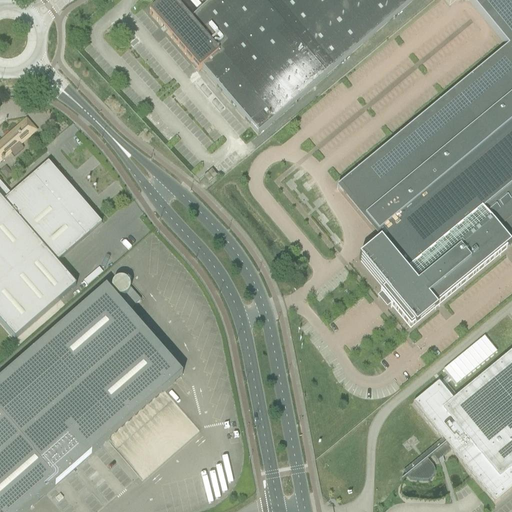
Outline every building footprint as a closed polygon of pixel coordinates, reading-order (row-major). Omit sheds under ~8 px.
[(215,0),(189,22),(169,0),(165,0),(149,15),(198,72),(201,70),(258,136),(414,0),(215,0)] [(337,189),(336,190),(337,191),(339,189),(383,242),(381,244),(380,243),(366,254),(358,261),(384,291),(381,294),(385,298),(385,299),(384,299),(384,300),(384,301),(384,302),(385,303),(386,303),(386,304),(387,304),(388,304),(388,303),(389,303),(392,306),(410,328),(511,244),(511,0),(467,0),(507,49),(338,188),(337,189)] [(0,143),(0,162),(10,153),(14,157),(23,149),(19,146),(35,132),(26,121),(0,143)] [(0,184),(0,325),(14,341),(75,288),(55,265),(101,226),(80,202),(78,205),(72,198),(74,195),(47,165),(9,198),(4,192),(6,191),(0,184)] [(203,178),(204,179),(208,184),(216,178),(211,171),(203,178)] [(111,289),(111,290),(111,291),(111,292),(111,293),(112,294),(112,295),(113,295),(113,296),(114,297),(115,298),(116,298),(117,299),(118,299),(129,312),(140,302),(129,289),(129,288),(129,287),(128,286),(128,285),(127,284),(126,283),(125,282),(124,282),(123,281),(122,281),(121,281),(120,281),(119,281),(118,281),(117,281),(116,282),(115,282),(114,283),(113,284),(112,285),(112,286),(111,287),(111,288),(111,289)] [(105,289),(0,381),(0,388),(73,472),(182,377),(105,289)] [(407,476),(406,477),(401,481),(402,482),(407,477),(410,481),(423,482),(428,482),(431,480),(434,477),(435,474),(435,470),(433,467),(428,460),(432,456),(437,463),(439,461),(440,464),(444,463),(443,458),(451,451),(495,505),(511,490),(511,473),(510,472),(511,470),(511,353),(453,402),(438,384),(413,405),(442,440),(403,472),(407,476)] [(0,388),(0,511),(26,511),(73,472),(0,388)] [(177,511),(194,511),(207,509),(205,500),(198,502),(196,497),(181,502),(178,490),(172,492),(177,511)]
